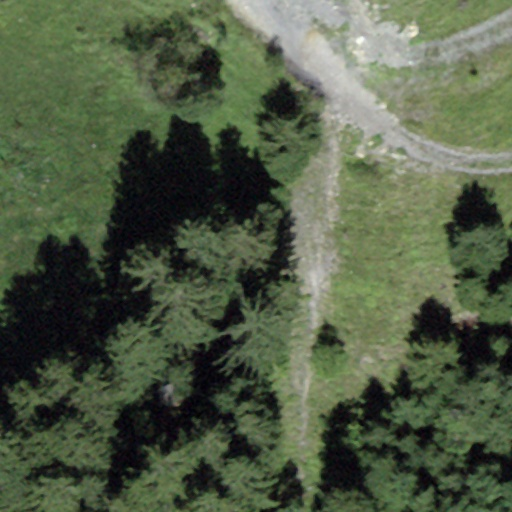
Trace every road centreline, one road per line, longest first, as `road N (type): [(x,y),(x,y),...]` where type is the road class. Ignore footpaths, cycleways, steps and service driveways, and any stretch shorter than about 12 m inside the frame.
road 1 (track): [(506,0),(447,26),(367,29),(289,20),(254,0)]
road 2 (track): [(289,20),(405,113),(475,129),(511,124)]
